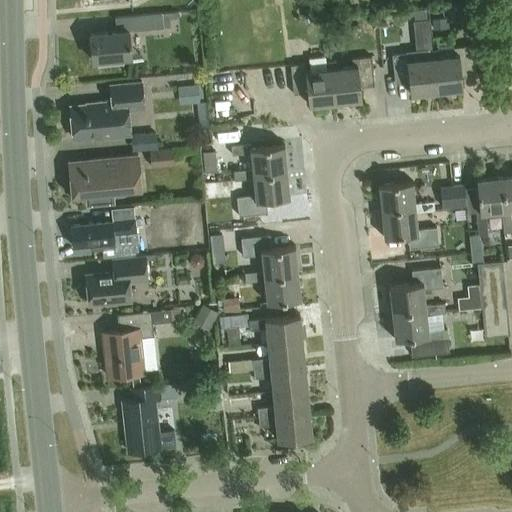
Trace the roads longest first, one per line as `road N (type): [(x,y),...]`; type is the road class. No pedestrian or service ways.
road 1 (secondary): [(48,504),(16,182),(9,0)]
road 2 (residential): [(350,389),(332,154),(511,128)]
road 3 (unclassified): [(48,504),(358,472)]
road 4 (residential): [(511,372),(350,389)]
